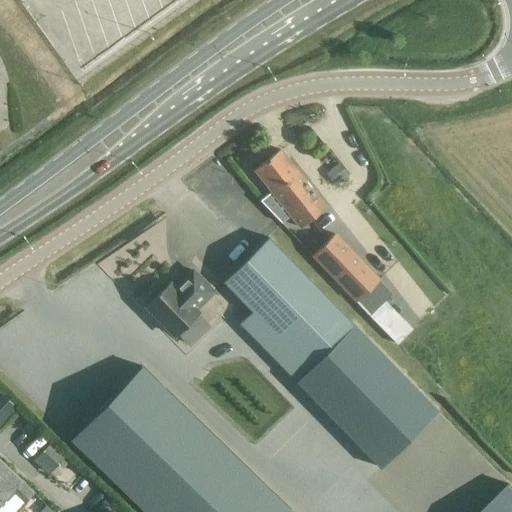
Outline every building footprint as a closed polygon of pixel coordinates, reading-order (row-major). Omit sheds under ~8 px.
[(293,191),(306,181),(279,148),(253,168),(271,190),(271,191),(285,181),(293,191)] [(348,175),(338,163),(325,173),(335,185),(348,175)] [(285,181),(271,191),(271,190),(259,199),(281,222),(290,215),(300,227),(326,207),(306,181),(293,191),(285,181)] [(378,280),(334,234),(313,254),(357,301),(378,280)] [(268,236),(223,281),(252,310),(240,322),(382,465),(439,409),(268,236)] [(170,282),(145,306),(174,335),(176,333),(190,320),(199,311),(197,309),(216,291),(192,267),(173,285),(170,282)] [(31,396),(66,402),(68,390),(30,383),(36,351),(22,349),(17,383),(33,386),(31,396)] [(291,511),(141,366),(70,439),(145,511),(291,511)] [(0,410),(7,417),(16,407),(2,394),(0,396),(0,410)] [(49,475),(68,454),(53,440),(34,461),(49,475)] [(0,511),(0,507),(14,493),(24,503),(34,492),(24,483),(0,459),(0,511)] [(511,511),(511,487),(508,484),(479,511),(511,511)]
